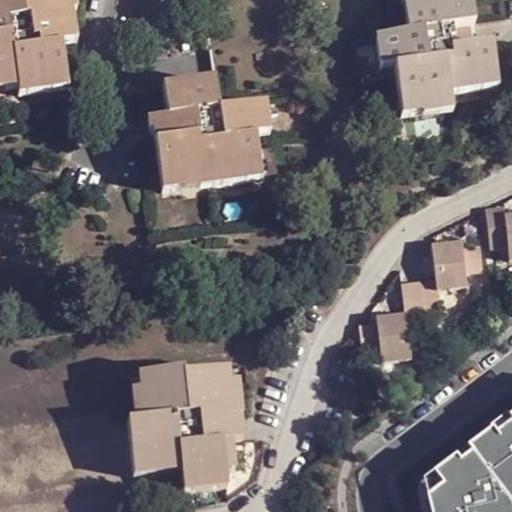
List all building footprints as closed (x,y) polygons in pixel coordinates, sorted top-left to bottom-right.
[(35,0),(25,1),(24,0),(0,0),(0,91),(17,89),(19,98),(19,99),(52,95),(52,93),(50,85),(65,83),(67,83),(63,47),(55,48),(54,39),(75,36),(77,36),(73,15),(77,15),(74,0),(35,0)] [(428,0),(202,0),(215,81),(220,113),(265,106),(382,88),(380,71),(379,61),(376,40),(371,9),(401,4),(410,2),(428,0)] [(474,26),(470,0),(428,0),(410,2),(414,35),(405,36),(376,40),(379,61),(392,60),(394,69),(400,117),(420,115),(419,109),(451,104),(450,95),(480,91),(478,83),(497,80),(492,46),(475,48),(460,50),(458,40),(474,39),(473,33),(469,33),(468,27),(474,26)] [(414,35),(410,2),(401,4),(405,36),(414,35)] [(63,47),(76,45),(75,36),(54,39),(55,48),(63,47)] [(475,48),(474,39),(458,40),(460,50),(475,48)] [(394,69),(392,60),(379,61),(380,71),(394,69)] [(480,91),(498,88),(497,80),(478,83),(480,91)] [(268,128),(265,106),(220,113),(215,81),(170,89),(174,108),(164,109),(166,122),(177,120),(179,130),(165,132),(167,144),(155,146),(163,198),(184,196),(183,188),(213,184),(216,193),(244,189),(244,188),(242,179),(261,177),(257,141),(255,129),(268,128)] [(52,93),(66,91),(65,83),(50,85),(52,93)] [(17,89),(0,91),(0,100),(19,98),(17,89)] [(174,108),(170,89),(162,90),(164,109),(174,108)] [(420,118),(452,114),(451,104),(419,109),(420,115),(420,118)] [(257,141),(270,138),(268,128),(255,129),(257,141)] [(244,188),(262,184),(261,177),(242,179),(244,188)] [(216,193),(213,184),(183,188),(184,196),(185,198),(216,193)] [(511,215),(507,216),(506,209),(487,211),(491,251),(509,249),(511,262),(511,261),(511,215)] [(485,274),(481,247),(464,249),(463,244),(455,245),(456,251),(448,252),(447,245),(433,248),(437,281),(403,286),(406,316),(393,318),(394,324),(387,325),(387,318),(377,320),(378,328),(361,329),(364,354),(382,353),(383,367),(413,362),(409,323),(442,317),(438,291),(468,288),(466,276),(485,274)] [(129,425),(134,479),(171,474),(170,462),(181,461),(182,473),(185,495),(229,490),(227,473),(224,445),(235,444),(245,443),(242,419),(234,420),(231,385),(229,372),(185,377),(185,374),(141,378),(142,395),(146,423),(137,424),(129,425)] [(242,419),(238,385),(231,385),(234,420),(242,419)] [(146,423),(142,395),(134,397),(137,424),(146,423)] [(137,511),(134,479),(129,425),(128,412),(0,426),(0,511),(137,511)] [(499,511),(498,502),(503,498),(511,491),(511,415),(433,476),(442,487),(427,500),(429,511),(499,511)] [(235,444),(224,445),(227,473),(237,472),(235,444)] [(181,461),(170,462),(171,474),(182,473),(181,461)] [(429,511),(427,500),(442,487),(433,476),(421,485),(419,492),(423,511),(429,511)] [(511,506),(511,491),(503,498),(510,508),(511,506)]
